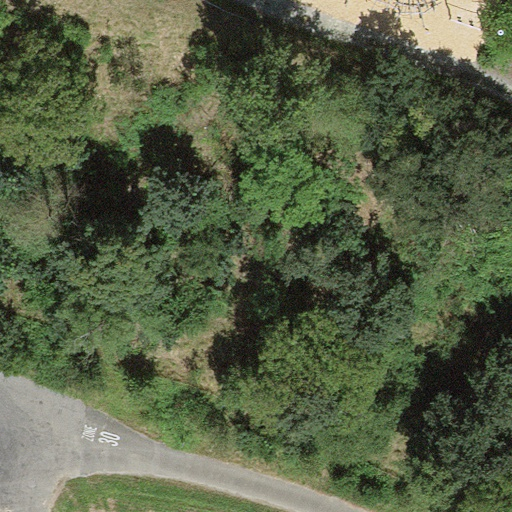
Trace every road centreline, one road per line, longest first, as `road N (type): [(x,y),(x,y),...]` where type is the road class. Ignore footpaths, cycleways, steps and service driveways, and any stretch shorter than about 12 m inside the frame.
road 1 (track): [(38,511),(58,451),(158,458),(337,511)]
road 2 (residential): [(0,472),(58,451),(0,413)]
